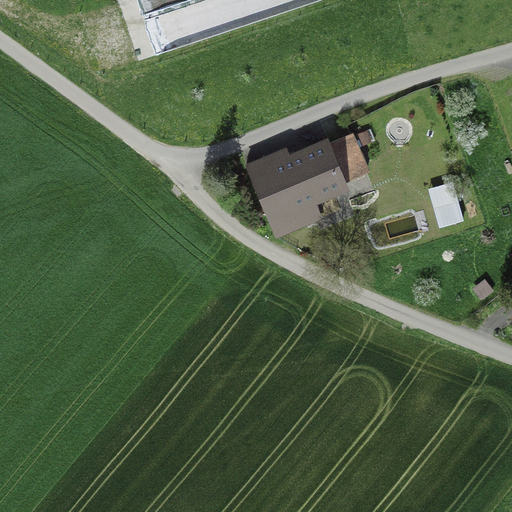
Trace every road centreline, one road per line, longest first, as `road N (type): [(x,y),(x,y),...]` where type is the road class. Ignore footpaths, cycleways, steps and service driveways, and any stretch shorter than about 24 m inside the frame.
road 1 (residential): [(173,173),(232,227),(311,280),(511,354)]
road 2 (unclassified): [(173,173),(385,90),(511,52)]
road 3 (residential): [(0,38),(173,173)]
